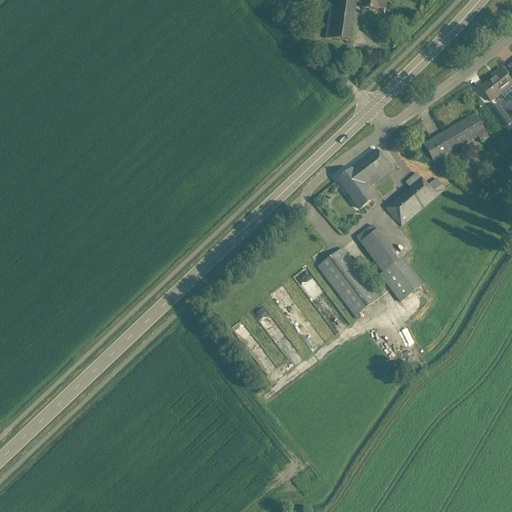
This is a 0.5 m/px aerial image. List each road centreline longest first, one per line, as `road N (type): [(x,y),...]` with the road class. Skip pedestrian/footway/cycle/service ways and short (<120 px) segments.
road 1 (secondary): [(0,461),(372,112)]
road 2 (unclassified): [(335,245),(304,195),(389,127)]
road 3 (secondary): [(372,112),(481,0)]
road 4 (unclassified): [(389,127),(511,36)]
